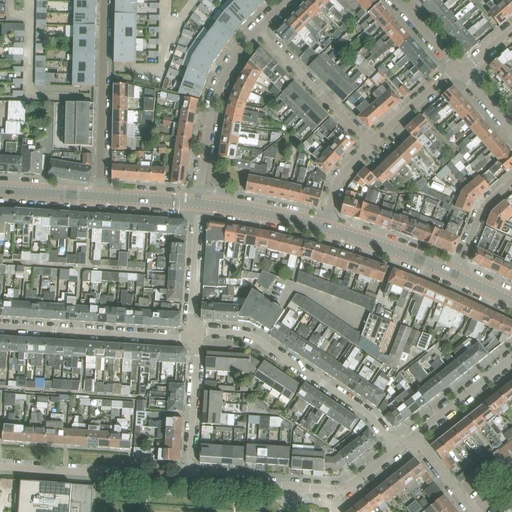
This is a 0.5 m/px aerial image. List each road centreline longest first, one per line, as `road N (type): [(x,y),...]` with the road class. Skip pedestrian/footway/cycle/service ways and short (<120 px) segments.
road 1 (residential): [(193,334),(258,339),(369,414),(397,449)]
road 2 (residential): [(100,196),(104,0)]
road 3 (residential): [(0,326),(193,334)]
road 4 (residential): [(189,479),(0,466)]
road 5 (unclassified): [(198,202),(222,79),(258,30)]
road 6 (residential): [(370,145),(258,30)]
road 7 (residential): [(193,334),(189,479)]
road 8 (tertiary): [(455,274),(323,227)]
road 9 (residential): [(198,202),(193,334)]
road 10 (tertiary): [(323,227),(198,202)]
road 11 (residential): [(413,436),(511,358)]
